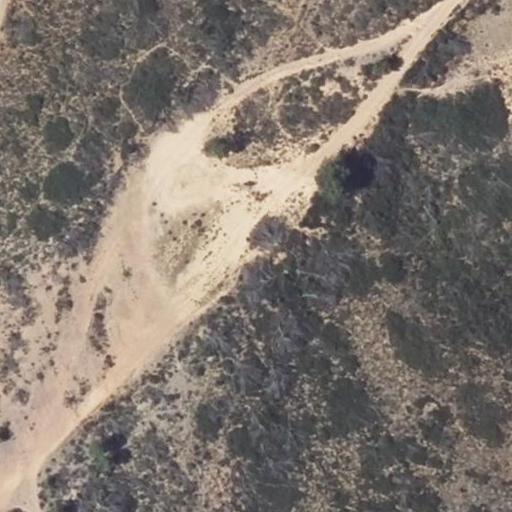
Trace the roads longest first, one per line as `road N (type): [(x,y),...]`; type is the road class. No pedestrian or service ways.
road 1 (track): [(29,511),(18,476),(135,182),(268,79),(429,25)]
road 2 (track): [(451,0),(234,285),(0,500)]
